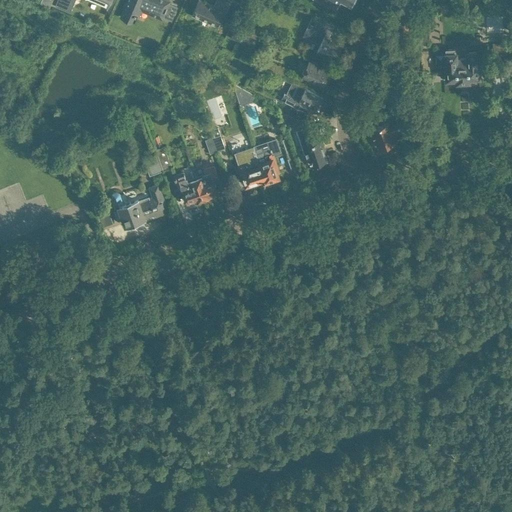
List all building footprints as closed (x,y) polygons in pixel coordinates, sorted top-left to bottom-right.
[(57,0),(56,5),(71,12),(75,0),(95,0),(98,1),(108,5),(108,6),(110,0),(57,0)] [(128,0),(121,16),(132,21),(135,14),(137,14),(137,13),(136,12),(139,6),(151,11),(150,13),(163,19),(164,16),(172,20),(177,7),(169,4),(170,1),(167,0),(128,0)] [(200,0),(198,0),(192,15),(218,26),(225,11),(227,12),(231,0),(216,0),(214,6),(200,0)] [(316,0),(335,10),(336,11),(340,2),(341,0),(351,6),(354,0),(316,0)] [(431,6),(421,5),(419,44),(426,44),(426,40),(429,41),(431,6)] [(317,27),(312,38),(322,43),(318,51),(336,60),(344,44),(330,37),(332,33),(327,30),(331,23),(313,15),(309,23),(317,27)] [(238,25),(235,32),(249,38),(252,32),(238,25)] [(456,48),(446,49),(447,54),(446,54),(444,54),(436,54),(437,67),(445,66),(446,66),(447,80),(457,79),(457,82),(459,82),(460,84),(468,83),(468,81),(470,81),(470,78),(480,77),(480,75),(482,75),(481,68),(479,68),(479,62),(478,63),(478,52),(467,52),(467,57),(466,57),(467,58),(458,58),(458,57),(457,57),(457,53),(456,53),(456,48)] [(272,60),(268,68),(284,75),(288,67),(272,60)] [(310,61),(304,75),(325,84),(331,71),(323,67),(324,65),(313,60),(312,62),(310,61)] [(309,112),(312,105),(318,108),(319,106),(320,106),(321,104),(320,104),(324,96),(291,80),(282,100),(309,112)] [(253,93),(234,83),(238,98),(253,93)] [(286,125),(300,120),(282,109),(281,111),(286,125)] [(380,113),(369,116),(371,123),(376,121),(377,126),(373,127),(380,147),(381,146),(383,147),(386,146),(387,144),(397,141),(394,131),(401,129),(400,127),(402,126),(400,120),(398,121),(398,119),(384,123),(380,113)] [(218,125),(211,128),(214,137),(215,140),(217,145),(214,146),(215,151),(225,148),(221,135),(218,125)] [(306,127),(302,128),(304,136),(302,136),(310,160),(312,159),(312,160),(313,159),(315,166),(322,164),(321,162),(327,160),(325,155),(327,154),(321,139),(319,140),(316,132),(315,132),(313,126),(306,128),(306,127)] [(159,135),(154,137),(157,147),(162,144),(159,135)] [(277,137),(253,145),(254,146),(258,158),(266,181),(267,181),(269,182),(272,181),(273,179),(279,177),(278,173),(280,172),(278,167),(277,167),(273,154),(282,151),(277,137)] [(282,139),(285,148),(291,146),(288,137),(282,139)] [(215,140),(207,143),(210,153),(215,151),(214,146),(217,145),(215,140)] [(165,146),(157,149),(156,149),(158,154),(164,170),(172,167),(165,146)] [(254,146),(235,153),(240,166),(239,167),(240,170),(241,170),(246,185),(256,181),(257,183),(265,180),(265,181),(266,181),(258,158),(254,146)] [(289,158),(295,156),(291,146),(285,148),(289,158)] [(158,154),(147,158),(150,167),(148,168),(150,175),(164,170),(158,154)] [(205,172),(195,175),(204,199),(212,197),(211,194),(218,191),(214,180),(219,178),(215,165),(204,168),(205,172)] [(204,199),(195,175),(188,178),(188,177),(186,176),(184,171),(175,175),(179,188),(183,187),(188,202),(195,199),(196,202),(204,199)] [(121,194),(121,195),(120,194),(120,193),(119,192),(117,192),(116,192),(115,192),(114,192),(113,193),(112,194),(112,195),(111,196),(111,198),(116,210),(114,210),(117,218),(123,216),(126,224),(151,216),(159,213),(160,215),(169,212),(159,183),(149,186),(154,198),(151,199),(149,196),(144,197),(146,203),(141,205),(139,199),(125,204),(121,194)] [(110,212),(100,215),(104,225),(113,221),(110,212)]
